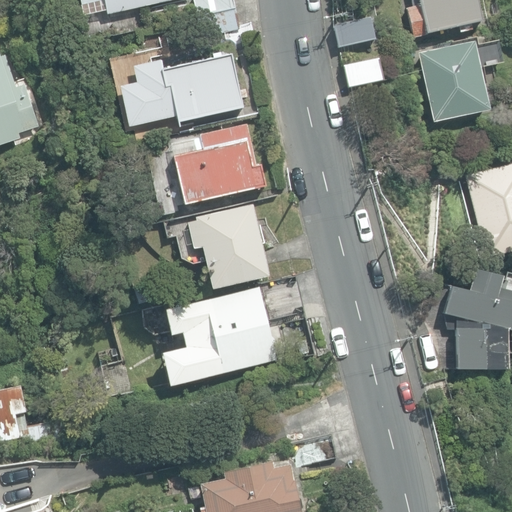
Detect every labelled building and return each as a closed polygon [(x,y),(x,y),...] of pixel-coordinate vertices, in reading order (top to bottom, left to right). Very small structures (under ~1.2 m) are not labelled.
[(105,0),(109,13),(167,0),(81,0),(82,5),(105,0)] [(194,0),(198,18),(236,9),(233,0),(194,0)] [(407,9),(414,37),(427,34),(481,22),(476,0),(419,0),(420,6),(407,9)] [(205,36),(239,28),(235,12),(201,20),(205,36)] [(335,25),(339,47),(375,39),(371,17),(335,25)] [(419,53),(433,121),(488,110),(474,42),(419,53)] [(0,144),(26,136),(24,129),(42,123),(28,80),(17,84),(7,54),(0,56),(0,55),(0,144)] [(170,87),(178,123),(242,108),(230,55),(162,71),(165,88),(170,87)] [(343,67),(348,88),(383,80),(378,59),(343,67)] [(172,144),(185,204),(265,186),(260,165),(252,167),(243,126),(200,136),(201,137),(172,144)] [(511,163),(464,176),(485,258),(511,251),(511,163)] [(202,246),(211,288),(268,276),(252,204),(196,218),(197,221),(188,223),(193,248),(202,246)] [(456,315),(457,367),(505,366),(505,335),(511,337),(511,291),(495,287),(499,275),(471,267),(465,289),(452,286),(444,313),(456,315)] [(277,359),(258,285),(205,298),(209,317),(180,324),(187,353),(195,352),(201,377),(277,359)] [(0,440),(19,437),(21,448),(66,438),(62,419),(27,426),(24,411),(26,411),(20,385),(0,388),(0,440)] [(291,442),(296,466),(335,457),(330,433),(291,442)] [(300,511),(290,463),(273,467),(272,460),(223,470),(224,477),(199,482),(204,505),(199,506),(200,511),(300,511)]
